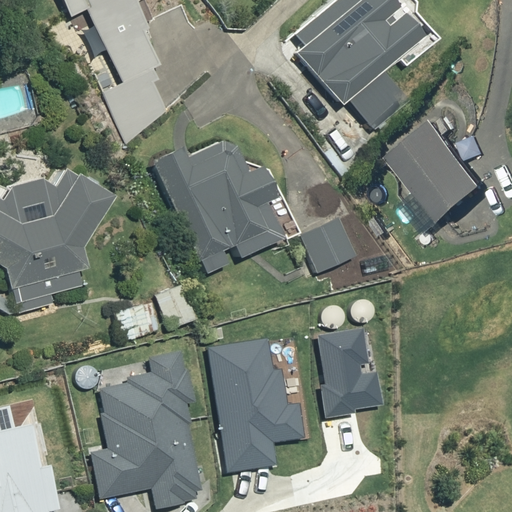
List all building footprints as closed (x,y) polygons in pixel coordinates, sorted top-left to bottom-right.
[(146,25),(133,0),(61,0),(68,12),(83,4),(120,81),(102,90),(126,143),(162,109),(148,80),(154,76),(149,66),(157,62),(140,27),(146,25)] [(392,0),(347,0),(293,48),(338,101),(343,97),(370,126),(404,96),(377,66),(394,52),(402,62),(428,40),(392,0)] [(437,114),(391,153),(445,217),(491,178),(437,114)] [(223,260),(217,247),(230,242),(236,254),(278,234),(262,198),(271,194),(256,162),(245,168),(233,142),(219,137),(181,155),(176,144),(148,157),(202,270),(223,260)] [(35,174),(6,181),(0,192),(0,307),(7,311),(50,302),(47,291),(79,282),(75,266),(84,263),(78,243),(108,191),(60,165),(50,183),(35,174)] [(314,269),(352,251),(336,216),(298,234),(314,269)] [(192,317),(178,282),(153,292),(167,327),(192,317)] [(133,304),(135,312),(117,317),(122,336),(156,327),(148,300),(133,304)]
